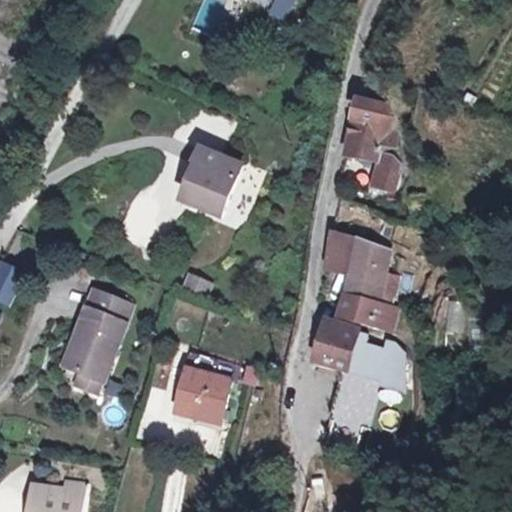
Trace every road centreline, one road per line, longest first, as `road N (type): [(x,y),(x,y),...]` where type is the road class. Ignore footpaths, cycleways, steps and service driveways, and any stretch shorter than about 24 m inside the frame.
road 1 (residential): [(284,511),(296,459),(295,409),(363,66),(391,0)]
road 2 (track): [(0,252),(138,0)]
